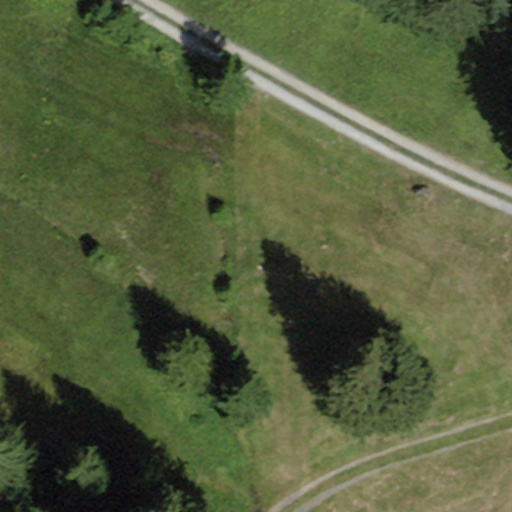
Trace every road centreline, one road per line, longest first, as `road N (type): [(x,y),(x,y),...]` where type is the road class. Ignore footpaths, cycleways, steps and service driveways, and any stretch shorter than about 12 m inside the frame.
road 1 (track): [(511,194),(389,141),(143,0)]
road 2 (track): [(511,424),(343,477),(268,511)]
